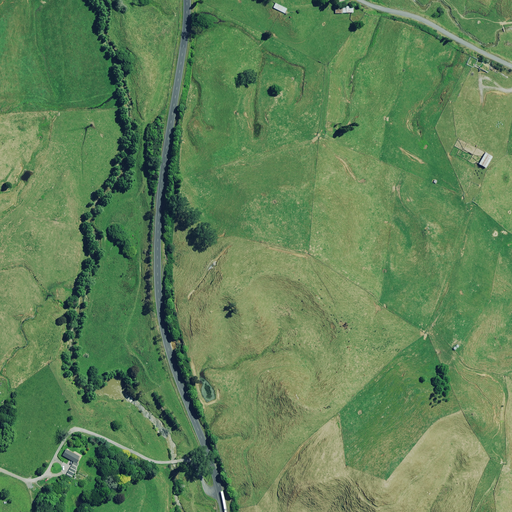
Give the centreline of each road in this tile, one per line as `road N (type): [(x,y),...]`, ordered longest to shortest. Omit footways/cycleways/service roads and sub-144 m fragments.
road 1 (primary): [(223,511),(157,299),(160,192),(187,0)]
road 2 (unclassified): [(361,0),(511,63)]
